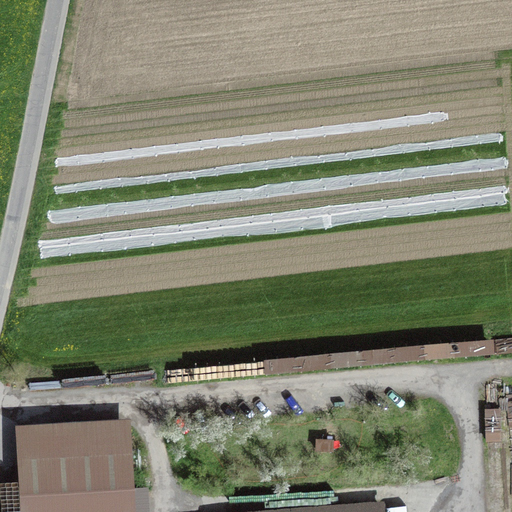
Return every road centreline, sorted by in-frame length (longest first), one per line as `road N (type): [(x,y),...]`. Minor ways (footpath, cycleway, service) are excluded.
road 1 (unknown): [(0,394),(80,398),(365,347),(424,355),(462,375),(474,393),(467,511)]
road 2 (unclassified): [(0,283),(59,0)]
